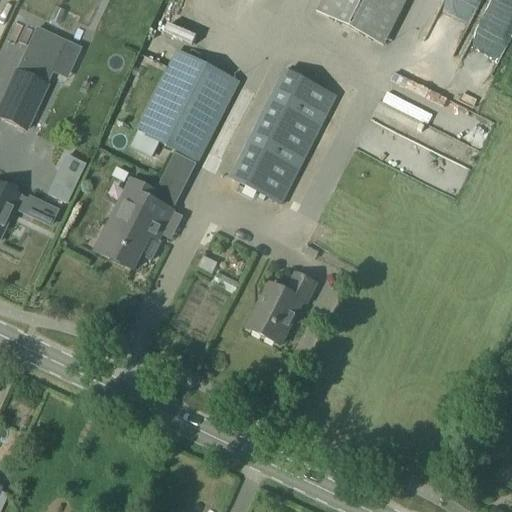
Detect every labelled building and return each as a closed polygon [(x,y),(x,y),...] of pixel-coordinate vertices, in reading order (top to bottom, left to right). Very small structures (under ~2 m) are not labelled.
[(162,11),(190,22),(194,11),(166,0),(162,11)] [(305,16),(310,0),(299,0),(295,12),(305,16)] [(319,0),(313,13),(379,46),(402,0),(319,0)] [(161,28),(188,39),(193,28),(165,17),(161,28)] [(15,74),(0,106),(0,122),(25,134),(29,127),(47,89),(42,86),(62,43),(35,31),(15,74)] [(442,50),(448,60),(473,46),(468,36),(442,50)] [(71,43),(54,91),(68,96),(86,48),(71,43)] [(178,55),(138,134),(199,165),(240,87),(178,55)] [(282,73),(228,181),(278,206),(332,98),(282,73)] [(347,151),(403,171),(411,146),(384,136),(381,146),(352,136),(347,151)] [(121,147),(134,165),(148,155),(135,137),(121,147)] [(47,150),(38,165),(48,171),(57,156),(47,150)] [(157,194),(152,203),(173,214),(198,166),(177,155),(160,189),(158,188),(155,193),(157,194)] [(302,180),(287,214),(308,222),(322,188),(302,180)] [(131,182),(95,254),(133,273),(150,240),(158,244),(173,214),(152,203),(157,194),(155,193),(131,182)] [(0,190),(0,236),(12,211),(48,228),(55,214),(28,201),(26,204),(17,200),(18,199),(0,190)] [(340,195),(331,217),(347,223),(355,202),(340,195)] [(203,259),(199,269),(211,275),(216,265),(203,259)] [(269,287),(246,331),(280,349),(303,305),(306,306),(317,287),(294,275),(284,295),(269,287)]
